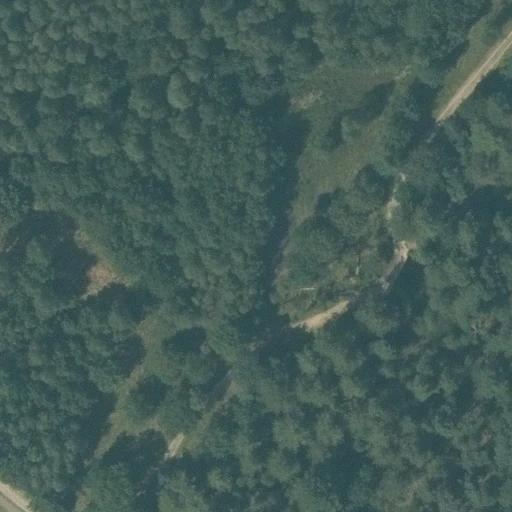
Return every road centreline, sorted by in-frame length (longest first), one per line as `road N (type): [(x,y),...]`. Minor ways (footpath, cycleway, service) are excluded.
road 1 (track): [(98,511),(418,128)]
road 2 (track): [(418,128),(511,17)]
